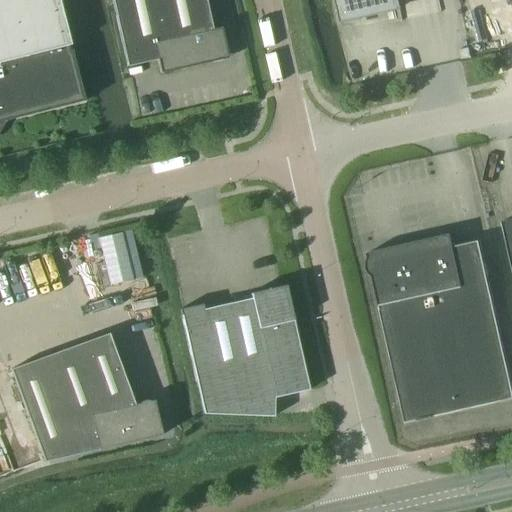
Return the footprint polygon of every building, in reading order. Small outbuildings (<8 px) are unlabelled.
[(0,0),(0,122),(85,101),(72,50),(69,51),(68,46),(70,46),(58,0),(0,0)] [(112,0),(127,68),(157,61),(160,75),(228,59),(221,28),(213,30),(205,0),(112,0)] [(336,0),(342,24),(362,19),(361,18),(401,9),(398,0),(336,0)] [(511,220),(503,222),(511,263),(511,220)] [(511,399),(511,386),(479,242),(454,247),(451,235),(367,254),(368,258),(367,262),(366,267),(367,271),(370,275),(373,278),(406,424),(511,399)] [(203,415),(274,417),(274,399),(309,391),(285,286),(250,294),(251,299),(203,310),(202,305),(180,310),(203,415)] [(10,370),(44,462),(160,435),(153,401),(150,402),(148,401),(147,401),(144,401),(143,401),(141,402),(140,402),(139,403),(138,405),(134,405),(108,334),(10,370)]
